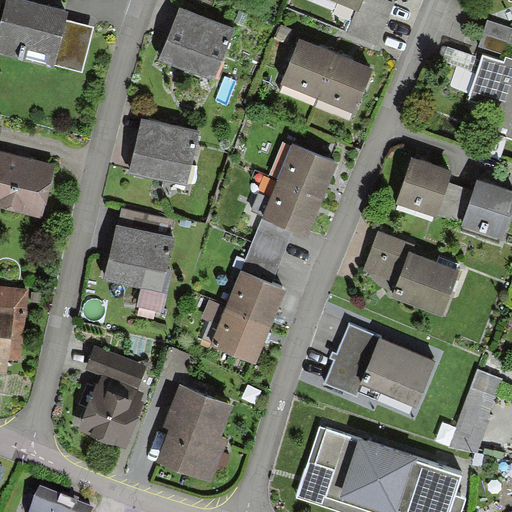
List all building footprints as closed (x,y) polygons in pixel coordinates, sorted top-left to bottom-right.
[(69,11),(24,0),(5,0),(0,22),(0,54),(54,69),(55,66),(67,20),(69,11)] [(366,0),(353,32),(383,44),(400,2),(395,0),(366,0)] [(228,30),(181,14),(166,58),(212,74),(228,30)] [(94,27),(67,20),(55,66),(82,73),(94,27)] [(511,26),(493,24),(490,43),(511,45),(511,26)] [(365,67),(300,43),(286,82),(350,106),(365,67)] [(511,60),(490,54),(476,100),(504,108),(497,132),(511,136),(511,60)] [(191,135),(144,123),(134,167),(181,179),(191,135)] [(331,163),(294,148),(268,213),(305,228),(331,163)] [(0,151),(0,207),(42,218),(55,166),(0,151)] [(399,199),(433,212),(447,173),(413,161),(399,199)] [(511,193),(479,181),(464,222),(498,234),(511,194),(511,193)] [(167,240),(120,229),(109,277),(156,287),(167,240)] [(471,267),(383,235),(370,272),(406,285),(400,302),(451,320),(471,267)] [(275,290),(239,277),(217,339),(253,351),(275,290)] [(0,361),(6,363),(14,299),(0,297),(0,361)] [(445,361),(356,325),(332,385),(365,398),(373,380),(429,402),(445,361)] [(485,453),(504,375),(476,368),(457,447),(485,453)] [(139,382),(97,370),(80,430),(122,443),(139,382)] [(225,406),(186,394),(167,457),(205,469),(225,406)] [(445,511),(458,474),(319,430),(299,494),(357,511),(445,511)] [(99,511),(53,491),(43,511),(99,511)]
